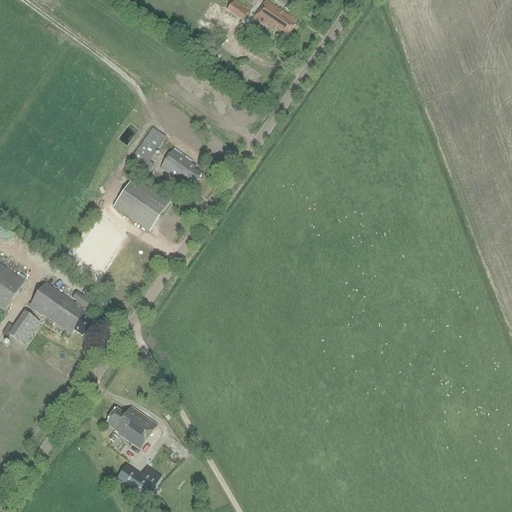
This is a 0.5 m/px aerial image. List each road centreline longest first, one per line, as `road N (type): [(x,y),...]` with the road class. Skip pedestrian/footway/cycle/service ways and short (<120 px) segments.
road 1 (tertiary): [(0,511),(356,0)]
road 2 (track): [(128,327),(237,511)]
